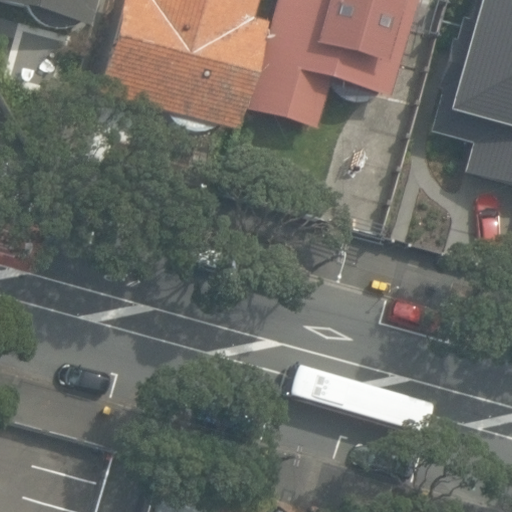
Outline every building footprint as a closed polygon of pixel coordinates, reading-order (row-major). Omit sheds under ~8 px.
[(0,0),(0,4),(85,28),(92,0),(0,0)] [(181,134),(194,135),(205,130),(209,126),(231,131),(259,26),(244,21),(249,0),(118,0),(93,94),(167,114),(171,126),(181,134)] [(272,0),(242,110),(312,130),(325,85),(330,87),(335,98),(346,105),(359,105),(370,98),(384,101),(411,0),(272,0)] [(511,4),(506,27),(469,17),(450,93),(511,109),(511,4)] [(491,131),(412,112),(381,239),(460,258),(491,131)]
